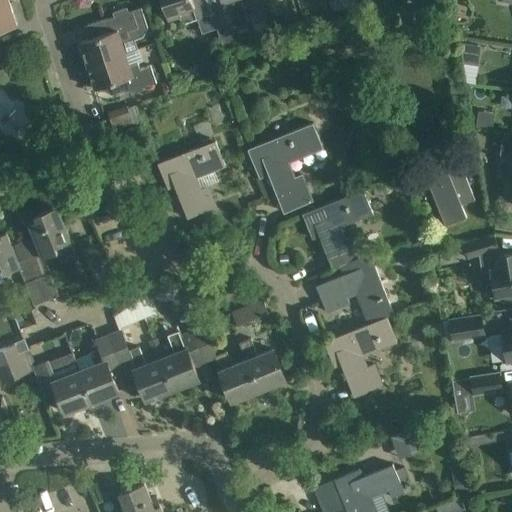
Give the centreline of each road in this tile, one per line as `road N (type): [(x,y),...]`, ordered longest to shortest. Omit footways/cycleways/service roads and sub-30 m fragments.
road 1 (residential): [(231,495),(271,478),(307,443),(310,368),(267,272),(199,276),(173,264),(152,267)]
road 2 (residential): [(231,495),(205,453),(187,448),(0,461)]
road 3 (residential): [(152,267),(100,308),(29,334)]
road 4 (residential): [(78,121),(46,0)]
